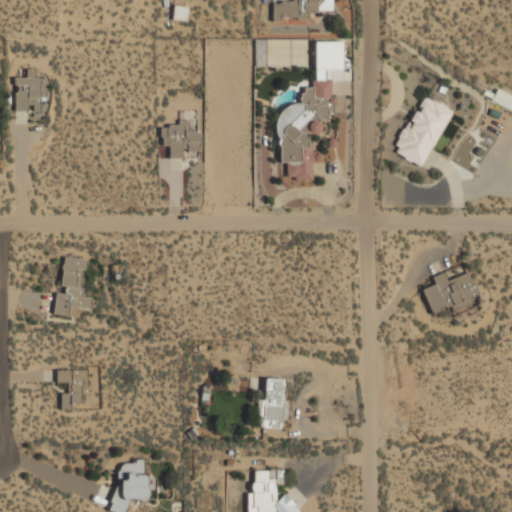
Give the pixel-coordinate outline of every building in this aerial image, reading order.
[(296,0),(272,1),(273,21),(309,19),(308,11),(323,10),(322,0),(296,0)] [(172,19),(187,20),(188,5),(174,4),(172,19)] [(15,76),(15,110),(40,110),(40,67),(26,67),(26,76),(15,76)] [(312,180),(310,134),(323,134),(322,117),(333,117),(331,76),(311,77),(312,86),(301,87),(301,102),(276,104),(279,162),(286,162),(287,181),(312,180)] [(490,101),(511,111),(511,96),(495,89),(490,101)] [(391,151),(422,167),(452,109),(421,93),(391,151)] [(200,157),(199,129),(188,130),(188,122),(160,123),(160,145),(169,145),(170,158),(200,157)] [(52,315),(76,317),(77,307),(89,309),(91,298),(81,297),(85,260),(64,257),(60,293),(55,293),(52,315)] [(421,289),(430,314),(451,306),(453,310),(471,304),(469,297),(475,295),(467,272),(446,280),(443,272),(431,277),(434,285),(421,289)] [(86,370),(55,369),(55,382),(66,383),(66,394),(60,394),(59,409),(70,409),(70,404),(80,404),(80,388),(85,389),(86,370)] [(286,420),(287,401),(282,401),(282,379),(264,378),(263,402),(257,402),(256,428),(279,429),(280,420),(286,420)] [(124,511),(129,499),(152,499),(153,494),(153,476),(143,473),(143,462),(120,462),(117,471),(117,486),(114,486),(109,501),(109,511),(110,511),(124,511)] [(251,470),(252,493),(246,493),(245,511),(295,511),(295,498),(276,498),(275,485),(282,484),(282,470),(251,470)]
